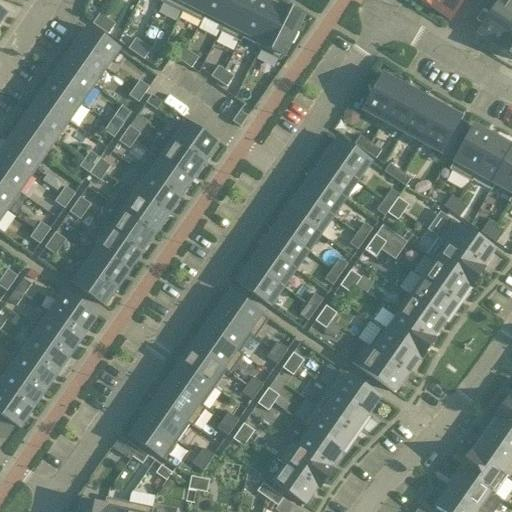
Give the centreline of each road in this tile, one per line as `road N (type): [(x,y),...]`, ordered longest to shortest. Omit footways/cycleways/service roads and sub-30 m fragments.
road 1 (residential): [(280,175),(51,511)]
road 2 (residential): [(511,330),(446,422),(360,511)]
road 3 (residential): [(386,21),(280,175)]
road 4 (residential): [(280,175),(157,93)]
road 5 (residential): [(386,21),(511,94)]
